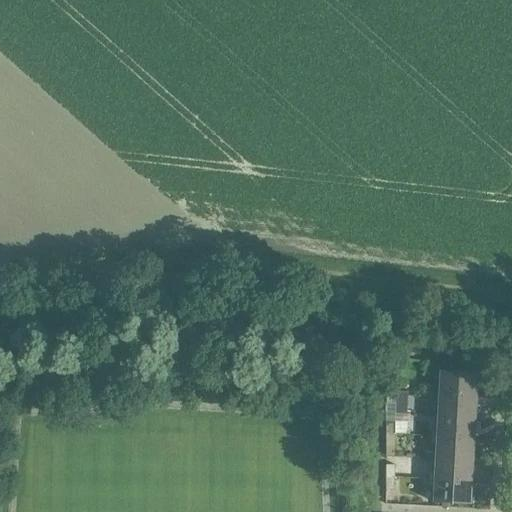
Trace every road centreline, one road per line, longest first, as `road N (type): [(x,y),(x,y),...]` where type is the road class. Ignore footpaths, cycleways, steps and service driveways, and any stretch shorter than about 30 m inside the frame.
road 1 (track): [(0,334),(122,314),(511,355)]
road 2 (track): [(0,273),(153,242)]
